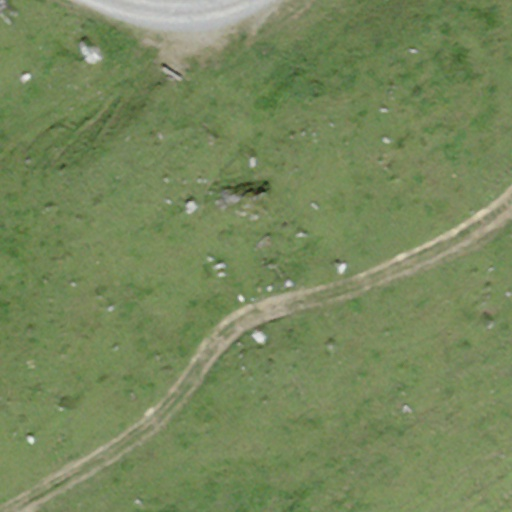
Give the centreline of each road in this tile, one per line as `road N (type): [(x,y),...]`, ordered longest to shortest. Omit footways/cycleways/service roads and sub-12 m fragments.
road 1 (track): [(511,219),(408,284),(268,324),(180,416),(23,511)]
road 2 (track): [(107,0),(179,16),(248,0)]
